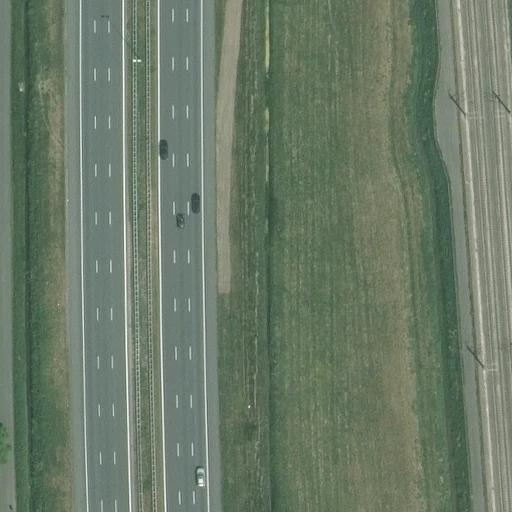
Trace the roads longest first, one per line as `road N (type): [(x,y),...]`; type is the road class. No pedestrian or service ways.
road 1 (motorway): [(98,0),(105,511)]
road 2 (motorway): [(181,511),(174,0)]
road 3 (unclassified): [(7,511),(8,0)]
